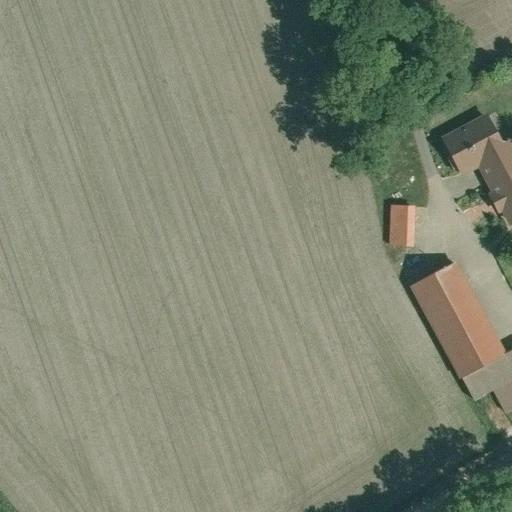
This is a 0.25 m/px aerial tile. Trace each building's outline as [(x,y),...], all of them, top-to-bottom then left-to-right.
[(511,142),(510,144),(495,113),(446,138),(466,177),(484,168),(496,192),(493,194),(504,216),(507,214),(511,223),(511,142)] [(408,247),(409,206),(385,206),(384,247),(408,247)] [(510,356),(461,262),(413,287),(462,381),(465,379),(510,356)] [(511,354),(510,356),(465,379),(478,403),(496,394),(511,385),(511,354)] [(511,385),(496,394),(507,414),(511,411),(511,385)]
